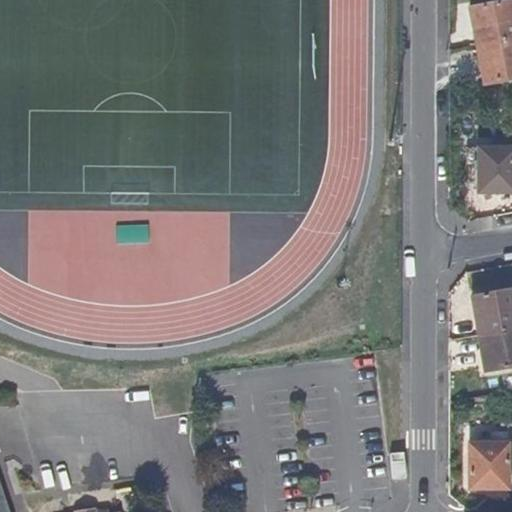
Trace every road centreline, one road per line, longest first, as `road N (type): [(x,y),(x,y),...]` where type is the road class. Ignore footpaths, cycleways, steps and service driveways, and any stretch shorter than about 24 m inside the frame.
road 1 (residential): [(423,265),(423,0)]
road 2 (residential): [(422,511),(423,265)]
